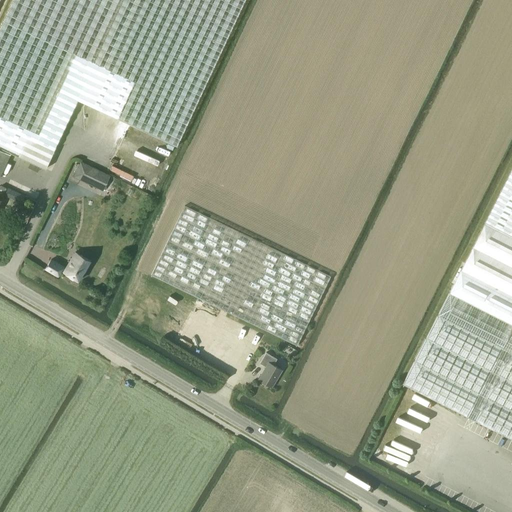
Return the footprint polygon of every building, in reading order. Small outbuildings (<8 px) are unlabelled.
[(13,0),(14,0),(0,29),(0,175),(8,159),(10,154),(46,171),(57,148),(79,100),(125,0),(13,0)] [(125,0),(79,100),(85,103),(176,146),(244,0),(243,0),(125,0)] [(81,160),(74,175),(104,188),(110,173),(81,160)] [(511,169),(403,384),(511,438),(511,169)] [(330,276),(184,206),(151,275),(297,346),(330,276)] [(63,268),(51,261),(45,270),(57,278),(61,272),(77,283),(90,262),(75,253),(65,270),(63,269),(63,268)] [(266,367),(258,380),(271,387),(281,370),(273,365),(277,359),(266,353),(260,363),(266,367)]
